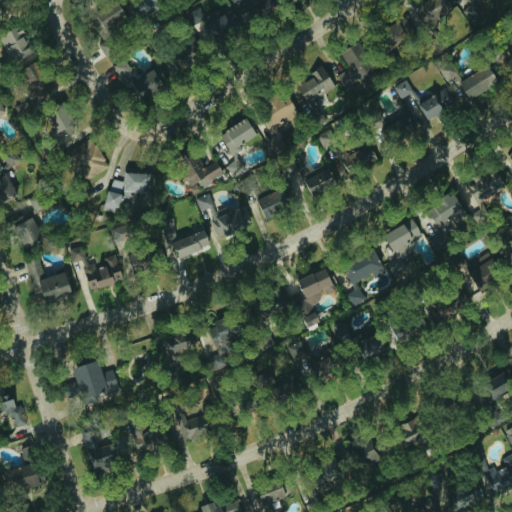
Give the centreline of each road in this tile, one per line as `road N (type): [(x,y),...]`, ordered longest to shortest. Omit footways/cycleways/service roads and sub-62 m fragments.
road 1 (residential): [(0,352),(226,277),(511,108)]
road 2 (residential): [(73,511),(350,411),(511,321)]
road 3 (residential): [(123,125),(159,128),(360,0)]
road 4 (residential): [(80,511),(0,267)]
road 5 (residential): [(123,125),(55,19),(54,0)]
